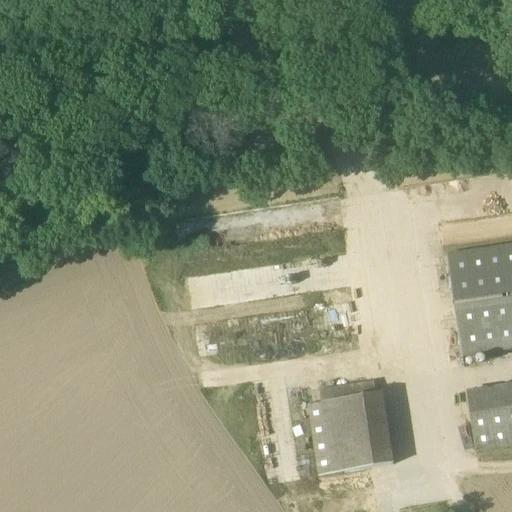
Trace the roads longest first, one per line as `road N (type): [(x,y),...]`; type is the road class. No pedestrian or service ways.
road 1 (track): [(0,117),(327,104),(511,84)]
road 2 (track): [(249,0),(327,104)]
